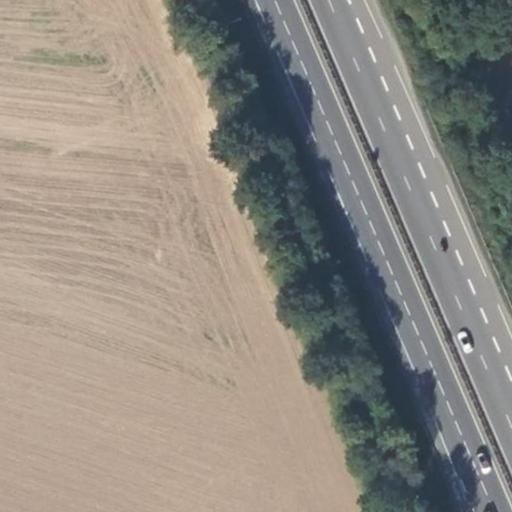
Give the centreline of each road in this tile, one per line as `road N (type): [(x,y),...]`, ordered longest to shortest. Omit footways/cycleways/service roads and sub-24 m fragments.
road 1 (trunk): [(277,0),(494,511)]
road 2 (trunk): [(511,420),(330,0)]
